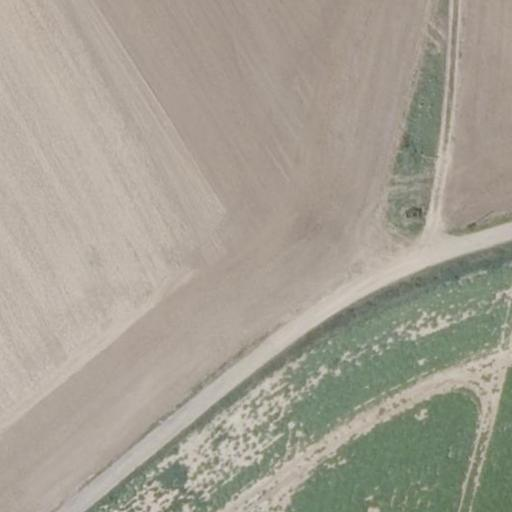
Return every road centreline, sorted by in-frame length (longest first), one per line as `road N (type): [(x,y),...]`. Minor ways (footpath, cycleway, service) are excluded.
road 1 (unclassified): [(72,511),(355,293),(435,258),(511,237)]
road 2 (track): [(456,0),(455,94),(435,258)]
